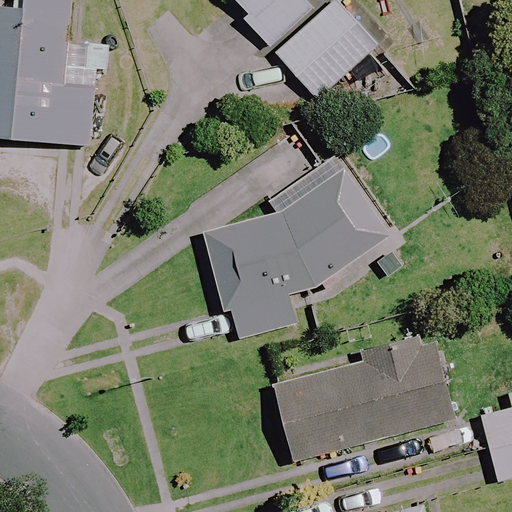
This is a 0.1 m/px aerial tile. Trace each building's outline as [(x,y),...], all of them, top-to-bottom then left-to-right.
[(66,4),(0,0),(0,141),(85,147),(91,49),(64,47),(66,4)] [(228,0),(242,16),(237,20),(264,51),(308,12),(297,0),(228,0)] [(371,50),(333,5),(273,57),(311,101),(371,50)] [(331,159),(194,255),(254,366),(256,370),(311,332),(293,308),(358,262),(375,286),(405,265),(331,159)] [(449,420),(428,341),(281,381),(302,460),(449,420)] [(511,480),(511,393),(507,395),(511,409),(474,420),(492,486),(511,480)]
